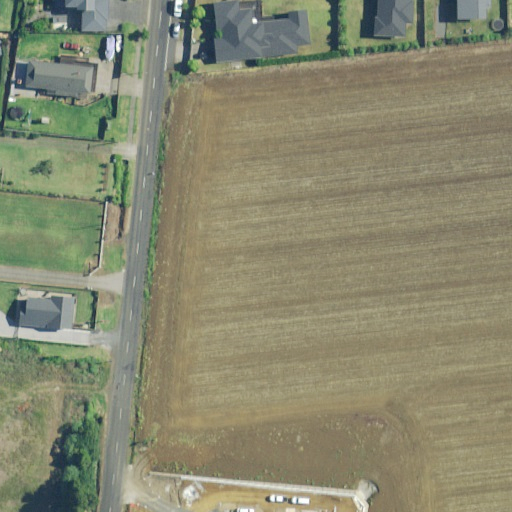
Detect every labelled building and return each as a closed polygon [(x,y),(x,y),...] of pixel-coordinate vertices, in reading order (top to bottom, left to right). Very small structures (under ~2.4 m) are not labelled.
[(54,0),(54,6),(83,8),(81,30),(106,32),(108,0),(54,0)] [(249,15),(261,13),(259,0),(238,0),(214,3),(218,37),(213,37),(216,63),(296,53),(295,46),(309,44),(305,10),(288,13),(288,19),(250,24),(249,15)] [(377,0),(375,36),(404,37),(405,23),(411,24),(412,0),(377,0)] [(456,0),(457,19),(487,19),(487,7),(492,7),(491,0),(456,0)] [(82,60),(82,56),(62,53),(61,62),(29,58),(25,85),(37,86),(39,87),(49,88),(50,88),(56,89),(55,94),(79,96),(79,95),(79,91),(91,93),(92,91),(95,91),(99,62),(82,60)] [(72,328),(75,297),(52,295),(51,299),(27,296),(26,308),(21,308),(19,323),(72,328)]
